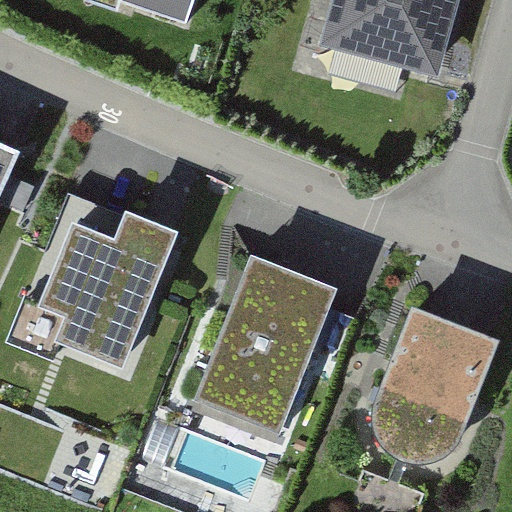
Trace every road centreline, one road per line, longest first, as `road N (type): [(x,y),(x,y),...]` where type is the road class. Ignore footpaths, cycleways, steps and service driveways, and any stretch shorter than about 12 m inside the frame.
road 1 (residential): [(457,242),(121,111),(0,54)]
road 2 (residential): [(457,242),(511,30)]
